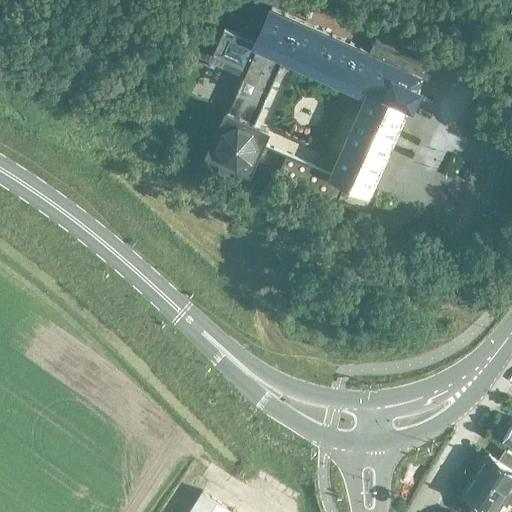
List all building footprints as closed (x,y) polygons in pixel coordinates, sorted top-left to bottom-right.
[(275,173),(369,214),(379,191),(378,191),(376,193),(370,190),(409,101),(412,103),(420,85),(417,84),(421,74),(426,76),(425,78),(427,79),(432,67),(434,67),(436,67),(437,66),(438,65),(439,63),(439,61),(437,59),(436,58),(436,57),(437,57),(441,47),(439,46),(437,49),(380,24),(369,50),(271,6),(255,43),(227,32),(216,57),(247,71),(230,108),(228,107),(208,151),(222,158),(222,165),(231,169),(237,164),(251,170),(263,144),(287,154),(279,173),(276,172),(275,173)] [(511,420),(502,438),(511,444),(511,420)] [(511,451),(505,447),(498,458),(489,452),(475,473),(511,496),(511,451)] [(511,496),(475,473),(462,494),(475,502),(470,509),(473,511),(497,511),(493,509),(499,501),(506,505),(511,496)] [(187,511),(237,511),(202,489),(187,511)]
